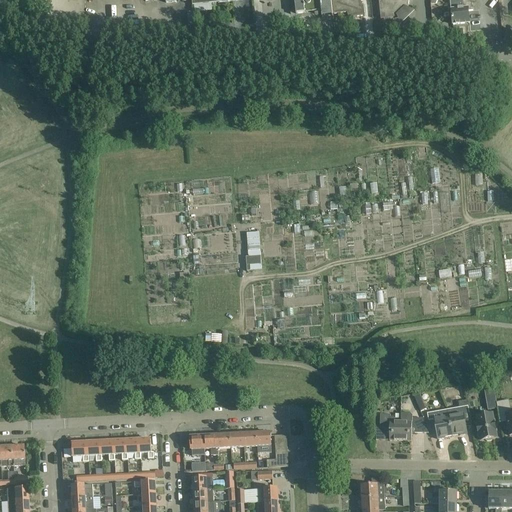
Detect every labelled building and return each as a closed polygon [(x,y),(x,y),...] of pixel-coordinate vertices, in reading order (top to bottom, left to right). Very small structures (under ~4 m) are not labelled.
[(294,0),(296,14),(305,13),(304,11),(307,11),(308,11),(309,12),(310,12),(311,12),(312,12),(313,11),(314,11),(315,10),(316,10),(321,9),(320,0),(294,0)] [(330,0),(332,15),(350,13),(351,18),(364,16),(363,6),(361,6),(360,0),(330,0)] [(378,0),(381,20),(398,18),(402,16),(405,13),(407,10),(408,0),(378,0)] [(450,0),(451,10),(453,25),(469,24),(468,12),(473,11),(471,0),(450,0)] [(248,257),(246,258),(247,271),(262,270),(259,233),(247,234),(248,257)] [(497,409),(494,389),(485,391),(488,411),(497,409)] [(511,413),(511,414),(509,401),(496,403),(500,424),(507,423),(508,427),(510,437),(511,436),(511,413)] [(463,408),(447,411),(452,436),(460,435),(460,436),(467,435),(465,425),(463,415),(469,414),(467,402),(462,403),(463,408)] [(418,406),(420,412),(426,409),(423,403),(418,406)] [(452,436),(447,411),(427,414),(428,422),(434,420),(436,430),(438,440),(444,439),(444,438),(452,436)] [(401,413),(401,423),(400,442),(411,442),(412,430),(415,430),(415,434),(429,434),(422,419),(412,419),(412,416),(410,413),(401,413)] [(400,442),(401,423),(394,423),(394,419),(390,418),(390,415),(380,415),(380,429),(389,429),(389,442),(400,442)] [(477,425),(479,437),(481,437),(481,441),(485,441),(487,442),(491,441),(492,439),(496,439),(495,431),(494,422),(493,422),(492,415),(477,418),(479,425),(477,425)] [(264,454),(271,454),(270,433),(257,434),(257,447),(263,447),(264,454)] [(244,448),(257,447),(257,434),(243,435),(244,448)] [(230,436),(231,449),(244,448),(243,435),(230,436)] [(211,456),(218,456),(217,436),(204,437),(205,450),(211,450),(211,456)] [(231,449),(230,436),(217,436),(218,456),(218,449),(231,449)] [(205,456),(205,450),(204,437),(190,438),(191,451),(192,451),(192,457),(202,456),(205,456)] [(138,455),(141,455),(141,461),(154,460),(154,453),(151,453),(151,440),(137,441),(138,455)] [(122,462),(128,461),(128,455),(125,455),(124,441),(111,442),(112,456),(115,456),(122,456),(122,462)] [(128,461),(141,461),(141,455),(138,455),(137,441),(124,441),(125,455),(128,455),(128,461)] [(115,462),(115,456),(112,456),(111,442),(98,443),(99,457),(102,457),(109,456),(109,462),(115,462)] [(89,457),(86,457),(85,443),(72,444),(72,450),(73,458),(83,457),(83,463),(89,463),(89,457)] [(102,457),(99,457),(98,443),(85,443),(86,457),(89,457),(96,457),(96,463),(102,463),(102,457)] [(11,461),(10,447),(0,447),(0,461),(1,462),(1,468),(14,467),(13,461),(11,461)] [(23,447),(10,447),(11,461),(13,461),(14,467),(27,466),(26,460),(24,460),(23,447)] [(72,450),(64,450),(64,458),(73,458),(72,450)] [(276,461),(267,462),(267,469),(288,468),(288,460),(276,461)] [(205,465),(205,464),(192,465),(192,473),(206,472),(205,465)] [(2,487),(14,486),(14,481),(14,478),(14,473),(7,473),(8,481),(2,481),(2,484),(2,487)] [(233,473),(225,474),(226,490),(228,490),(234,490),(233,473)] [(273,480),(272,473),(258,474),(258,481),(273,480)] [(14,486),(28,485),(28,480),(27,478),(14,478),(14,481),(14,486)] [(193,480),(193,492),(213,491),(212,479),(193,480)] [(362,500),(385,498),(384,486),(381,486),(380,479),(371,480),(372,486),(361,486),(362,500)] [(402,489),(403,498),(409,497),(408,480),(400,480),(400,489),(402,489)] [(142,495),(156,495),(155,482),(134,483),(134,488),(142,488),(142,495)] [(71,486),(72,499),(93,498),(92,490),(98,490),(98,485),(71,486)] [(6,490),(7,503),(15,502),(28,502),(27,489),(14,489),(14,490),(6,490)] [(257,490),(258,504),(278,503),(277,489),(257,490)] [(194,504),(214,503),(213,491),(193,492),(194,504)] [(457,493),(440,492),(440,499),(433,499),(433,504),(457,505),(457,493)] [(501,511),(502,510),(502,493),(489,493),(489,500),(488,500),(488,501),(485,501),(485,510),(496,510),(495,511),(501,511)] [(511,510),(511,493),(502,493),(502,510),(511,510)] [(156,495),(142,495),(143,508),(157,507),(156,495)] [(93,498),(72,499),(72,511),(76,511),(93,511),(93,498)] [(362,511),(370,511),(385,511),(385,498),(362,500),(362,511)] [(28,511),(28,502),(15,502),(7,503),(7,511),(28,511)] [(214,511),(214,503),(194,504),(194,511),(214,511)] [(278,511),(278,503),(258,504),(258,511),(278,511)]
